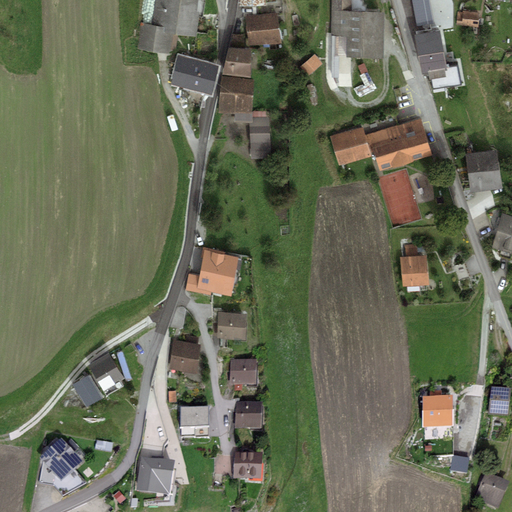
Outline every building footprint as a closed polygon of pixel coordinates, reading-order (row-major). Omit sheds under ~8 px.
[(198,0),(154,0),(151,25),(141,24),(137,50),(172,55),(173,49),(176,49),(178,34),(196,37),(200,12),(197,12),(198,0)] [(331,0),(331,11),(352,11),(351,0),(331,0)] [(428,0),(412,0),(417,26),(433,23),(428,0)] [(479,12),(457,10),(456,25),(477,27),(479,12)] [(352,11),(331,11),(331,35),(347,36),(346,58),(384,58),(384,11),(352,11)] [(277,13),(246,17),(250,46),(281,42),(277,13)] [(446,68),(440,31),(432,33),(416,35),(415,36),(422,75),(428,73),(447,70),(446,68)] [(232,35),(229,48),(245,49),(245,35),(232,35)] [(245,49),(229,48),(222,75),(251,78),(252,50),(245,49)] [(220,66),(178,54),(169,84),(211,96),(220,66)] [(315,55),(301,66),(309,76),(323,65),(315,55)] [(367,72),(364,64),(358,67),(361,74),(367,72)] [(457,66),(446,68),(447,70),(428,73),(430,80),(432,80),(434,90),(461,85),(457,66)] [(254,79),(251,78),(222,75),(219,113),(234,112),(253,112),(254,79)] [(250,159),(270,159),(270,112),(253,112),(234,112),(235,123),(249,123),(250,159)] [(432,156),(420,118),(368,134),(365,135),(371,154),(374,153),(380,172),(432,156)] [(339,166),(371,157),(371,154),(365,135),(363,127),(349,131),(330,136),(339,166)] [(499,170),(497,151),(466,155),(468,173),(499,170)] [(499,170),(468,173),(470,192),(501,189),(499,170)] [(421,222),(420,208),(392,209),(393,223),(421,222)] [(511,236),(511,216),(503,213),(497,231),(511,236)] [(511,254),(511,236),(497,231),(492,248),(511,254)] [(405,244),(406,257),(418,256),(417,243),(405,244)] [(201,256),(204,257),(200,277),(197,290),(211,293),(231,297),(238,258),(224,256),(225,252),(202,247),(201,256)] [(429,286),(427,256),(418,256),(406,257),(401,257),(403,288),(429,286)] [(210,295),(211,293),(197,290),(200,277),(188,275),(185,291),(210,295)] [(248,314),(218,312),(217,338),(245,341),(248,314)] [(198,359),(201,345),(174,341),(172,355),(198,359)] [(124,379),(109,354),(88,366),(103,391),(124,379)] [(198,359),(172,355),(169,370),(196,375),(198,359)] [(257,361),(230,359),(229,384),(255,385),(257,361)] [(103,400),(90,376),(73,385),(86,409),(103,400)] [(511,389),(492,387),(488,414),(507,416),(511,389)] [(452,396),(423,396),(423,427),(453,426),(452,396)] [(261,402),(235,402),(236,415),(261,414),(261,402)] [(209,407),(180,407),(180,426),(209,426),(209,407)] [(261,429),(261,414),(236,415),(236,429),(261,429)] [(67,444),(61,438),(40,458),(61,481),(83,461),(74,452),(67,444)] [(67,444),(74,452),(79,448),(71,439),(67,444)] [(97,440),(95,449),(112,452),(113,443),(97,440)] [(263,453),(235,452),(234,464),(262,464),(263,453)] [(467,472),(469,458),(453,456),(450,470),(467,472)] [(169,494),(175,460),(141,457),(136,489),(169,494)] [(262,464),(234,464),(234,479),(262,479),(262,464)] [(510,482),(486,472),(475,499),(498,509),(510,482)] [(126,499),(119,491),(113,496),(120,504),(126,499)]
